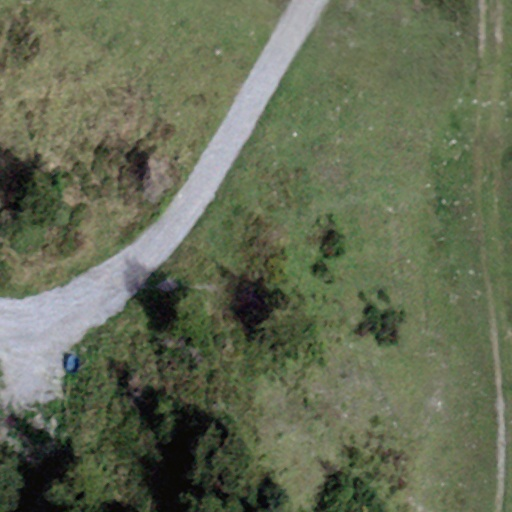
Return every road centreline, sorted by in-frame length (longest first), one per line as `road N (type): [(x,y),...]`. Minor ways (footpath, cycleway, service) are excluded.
road 1 (track): [(0,296),(69,293),(134,252),(278,66),(312,0)]
road 2 (track): [(490,0),(486,135),(511,329)]
